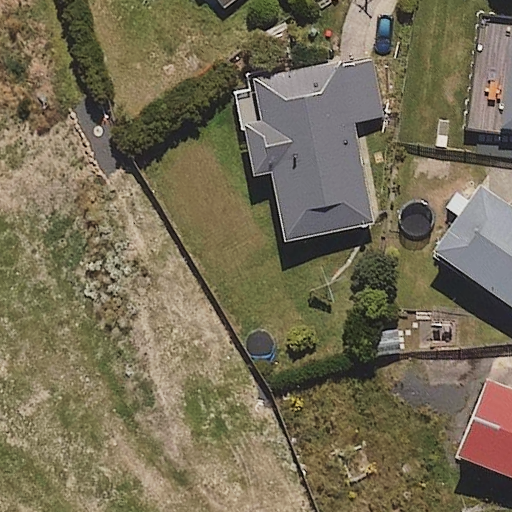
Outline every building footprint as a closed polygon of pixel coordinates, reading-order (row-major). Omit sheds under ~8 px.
[(504,44),(495,120),(511,121),(511,10),(509,10),(507,25),(473,21),(470,40),(504,44)] [(263,166),(276,234),(366,218),(348,118),(378,112),(368,58),(339,63),(337,55),(246,72),(253,113),(235,116),(245,169),(263,166)] [(511,205),(471,177),(421,242),(511,306),(511,205)] [(468,376),(466,354),(417,360),(420,382),(468,376)] [(511,385),(478,371),(447,448),(511,473),(511,385)]
